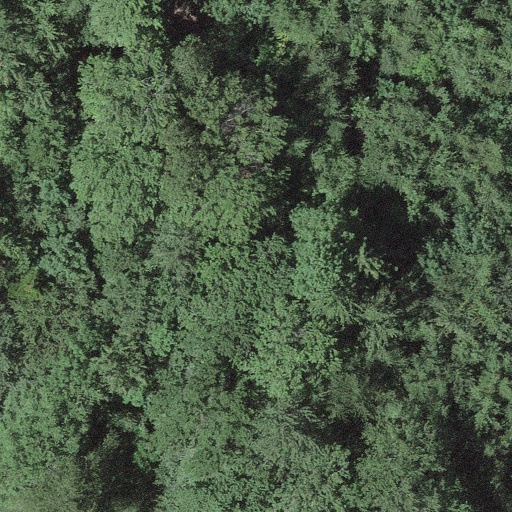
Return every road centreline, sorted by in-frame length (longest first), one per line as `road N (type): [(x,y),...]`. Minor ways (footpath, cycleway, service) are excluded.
road 1 (track): [(108,511),(58,0)]
road 2 (track): [(511,90),(429,35),(287,0)]
